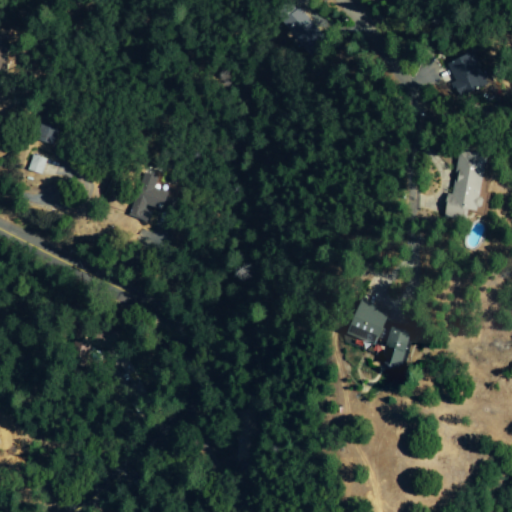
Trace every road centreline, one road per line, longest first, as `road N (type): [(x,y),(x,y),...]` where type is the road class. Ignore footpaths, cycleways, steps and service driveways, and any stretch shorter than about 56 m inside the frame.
road 1 (residential): [(0,231),(140,301),(189,351),(191,411),(70,511)]
road 2 (residential): [(339,0),(369,37),(386,79),(413,89)]
